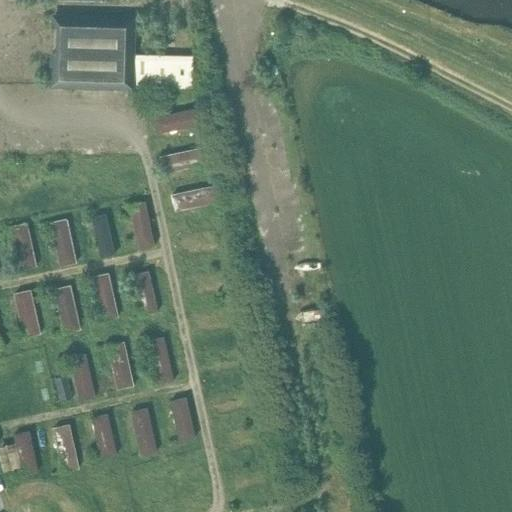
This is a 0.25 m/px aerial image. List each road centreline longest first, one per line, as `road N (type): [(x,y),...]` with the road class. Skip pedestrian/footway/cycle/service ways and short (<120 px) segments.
road 1 (unclassified): [(262,0),(511,109)]
road 2 (unknown): [(195,385),(0,438)]
road 3 (unknown): [(163,239),(0,275)]
